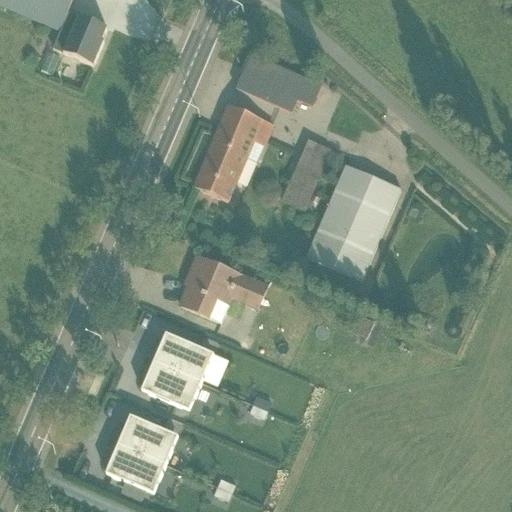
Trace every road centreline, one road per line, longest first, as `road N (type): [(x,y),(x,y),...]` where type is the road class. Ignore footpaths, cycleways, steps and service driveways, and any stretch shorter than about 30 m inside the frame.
road 1 (primary): [(0,510),(220,0)]
road 2 (unclassified): [(264,0),(511,216)]
